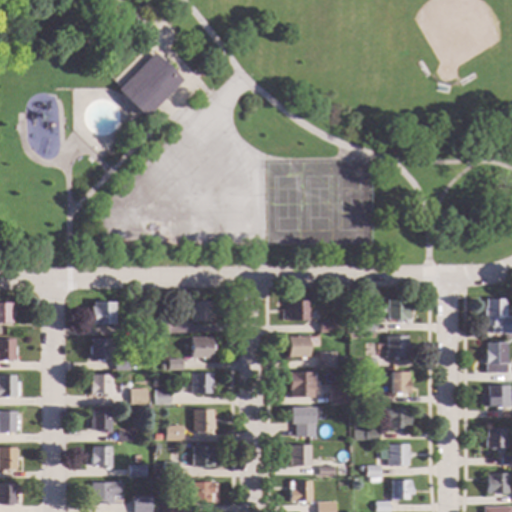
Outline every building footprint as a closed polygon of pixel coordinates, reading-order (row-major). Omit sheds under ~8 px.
[(179,81),(143,118),(115,90),(150,54),(179,81)] [(212,67),(200,77),(194,70),(205,60),(212,67)] [(403,304),(409,304),(409,310),(406,310),(406,320),(384,321),(384,301),(402,300),(403,304)] [(502,317),(511,317),(511,335),(488,335),(488,327),(481,327),(481,308),(483,308),(483,300),(502,300),(502,317)] [(209,315),(207,315),(207,322),(187,322),(187,302),(208,302),(209,315)] [(306,321),(285,322),(284,302),(305,302),(306,321)] [(110,324),(88,325),(87,307),(90,307),(90,303),(110,303),(110,324)] [(10,309),(11,309),(11,318),(10,318),(10,324),(0,324),(0,304),(10,304),(10,309)] [(143,335),(126,335),(126,317),(142,317),(143,335)] [(166,335),(149,335),(149,318),(165,318),(166,335)] [(332,333),(316,333),(316,321),(332,321),(332,333)] [(371,333),(357,333),(357,323),(371,323),(371,333)] [(306,357),(285,358),(285,338),(306,337),(306,357)] [(404,358),(384,359),(383,337),(404,337),(404,358)] [(107,360),(87,361),(87,339),(107,339),(107,360)] [(209,359),(187,359),(187,339),(208,339),(209,359)] [(11,348),(12,348),(12,361),(0,361),(0,340),(11,340),(11,348)] [(503,373),(482,374),(481,351),(483,351),(483,343),(502,343),(503,373)] [(333,369),(316,369),(316,353),(332,353),(333,369)] [(372,369),(357,369),(356,360),(372,359),(372,369)] [(127,371),(111,371),(111,361),(127,360),(127,371)] [(177,371),(165,371),(165,360),(177,360),(177,371)] [(311,398),(286,398),(286,373),(310,373),(311,398)] [(405,380),(406,380),(407,394),(387,395),(386,374),(405,373),(405,380)] [(209,387),(208,387),(208,394),(188,394),(188,375),(209,374),(209,387)] [(12,397),(0,397),(0,376),(12,376),(12,397)] [(108,397),(96,397),(96,394),(87,394),(88,376),(108,376),(108,397)] [(344,405),(327,405),(326,387),(344,387),(344,405)] [(505,401),(507,401),(507,408),(484,408),(484,387),(505,387),(505,401)] [(143,406),(126,406),(126,390),(143,390),(143,406)] [(167,391),(167,405),(151,406),(151,391),(167,391)] [(373,406),(357,406),(357,394),(372,394),(373,406)] [(312,438),(291,437),(291,424),(287,424),(286,409),(311,408),(312,438)] [(403,413),(406,413),(406,430),(384,430),(384,421),(374,421),(374,409),(403,409),(403,413)] [(107,433),(96,433),(96,430),(87,430),(87,419),(89,419),(89,412),(107,411),(107,433)] [(210,433),(190,433),(190,411),(210,411),(210,433)] [(12,434),(0,433),(0,412),(13,412),(12,434)] [(179,442),(162,442),(162,427),(179,427),(179,442)] [(504,449),(483,449),(483,437),(484,437),(484,430),(503,430),(504,449)] [(375,441),(351,441),(351,431),(375,431),(375,441)] [(131,442),(114,442),(114,432),(131,432),(131,442)] [(307,467),(287,467),(287,447),(307,446),(307,467)] [(404,453),(407,453),(407,459),(405,459),(405,467),(383,467),(384,446),(404,446),(404,453)] [(209,460),(210,460),(210,467),(189,467),(189,447),(209,447),(209,460)] [(13,470),(0,470),(0,448),(13,448),(13,470)] [(107,469),(96,469),(96,466),(87,466),(87,454),(89,454),(89,448),(107,448),(107,469)] [(511,467),(498,467),(498,456),(511,456),(511,467)] [(176,478),(160,478),(160,463),(176,463),(176,478)] [(142,478),(125,478),(125,466),(142,466),(142,478)] [(377,477),(363,477),(362,466),(376,466),(377,477)] [(331,476),(315,476),(315,468),(331,468),(331,476)] [(505,494),(483,495),(482,477),(487,477),(486,474),(505,473),(505,494)] [(407,490),(410,490),(410,495),(405,495),(405,500),(388,500),(388,482),(407,481),(407,490)] [(308,502),(286,503),(286,483),(308,482),(308,502)] [(116,497),(109,497),(109,505),(97,505),(97,502),(88,502),(87,484),(115,483),(116,497)] [(210,496),(207,496),(207,502),(188,503),(187,490),(188,490),(188,483),(210,483),(210,496)] [(12,497),(13,497),(14,505),(0,505),(0,484),(12,484),(12,497)] [(147,511),(129,511),(129,497),(147,497),(147,511)] [(386,511),(372,511),(372,502),(386,502),(386,511)] [(176,503),(176,511),(157,511),(157,503),(176,503)] [(331,511),(313,511),(313,503),(331,503),(331,511)]
